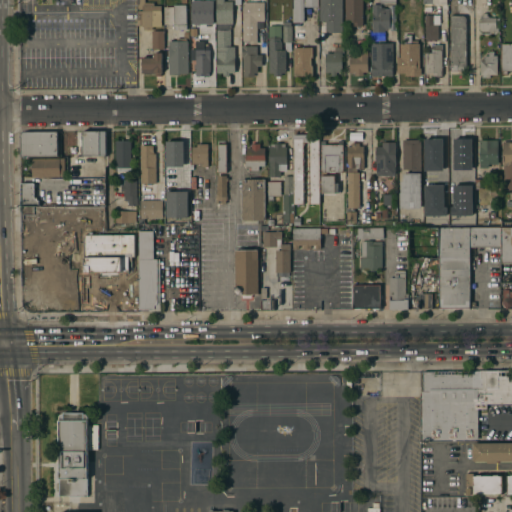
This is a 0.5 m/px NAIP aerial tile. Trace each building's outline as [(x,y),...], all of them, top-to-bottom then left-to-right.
[(136,26),(136,11),(141,11),(141,9),(137,9),(137,0),(144,0),(144,3),(153,3),(153,6),(160,6),(160,27),(152,27),(152,30),(143,30),(143,27),(141,27),(141,26),(136,26)] [(215,0),(223,0),(223,1),(231,1),(231,24),(215,24),(215,0)] [(292,0),(317,0),(317,7),(303,7),(303,23),(292,23),(292,0)] [(324,33),(324,21),(319,21),(319,0),(341,0),(341,33),(324,33)] [(344,0),(361,0),(362,27),(344,27),(344,0)] [(211,1),(189,1),(190,24),(212,23),(211,1)] [(241,43),(256,42),(255,21),(263,21),(263,2),(241,2),(241,43)] [(186,29),(173,30),(173,28),(172,29),(172,26),(173,26),(173,25),(163,25),(163,7),(173,7),(173,5),(185,5),(186,29)] [(383,7),(383,9),(388,9),(389,28),(386,28),(386,30),(383,30),(383,32),(371,32),(371,5),(380,5),(380,7),(383,7)] [(478,18),(481,18),(481,13),(486,13),(486,16),(487,16),(487,18),(498,18),(498,27),(497,27),(497,32),(479,32),(478,18)] [(431,40),(431,41),(427,41),(427,40),(424,40),(424,15),(432,15),(432,24),(436,24),(437,40),(431,40)] [(465,69),(464,71),(463,71),(461,72),(448,72),(448,65),(449,65),(449,50),(448,50),(448,47),(449,47),(449,40),(448,40),(448,37),(449,37),(449,22),(448,22),(448,19),(449,19),(449,16),(461,16),(464,17),(465,19),(465,69)] [(281,22),(290,22),(291,52),(285,53),(285,73),(280,73),(280,76),(272,76),(272,73),(268,73),(267,38),(279,38),(279,41),(280,41),(280,50),(284,50),(284,42),(282,42),(281,22)] [(205,27),(207,27),(207,24),(211,24),(211,27),(214,27),(214,38),(205,38),(205,27)] [(198,28),(198,25),(201,25),(201,40),(194,41),(193,28),(198,28)] [(228,73),(228,76),(222,76),(222,73),(216,73),(216,30),(229,30),(229,47),(234,47),(234,73),(228,73)] [(163,31),(163,49),(151,49),(151,31),(163,31)] [(187,74),(178,74),(178,75),(167,75),(167,41),(175,41),(175,38),(182,38),(182,32),(187,32),(187,39),(185,39),(185,41),(186,41),(187,74)] [(396,57),(399,57),(399,44),(403,44),(403,35),(411,35),(411,39),(410,39),(410,41),(417,41),(417,44),(418,44),(418,68),(419,68),(419,76),(403,76),(403,74),(396,74),(396,57)] [(242,58),(241,58),(241,46),(243,46),(243,39),(258,39),(258,46),(256,46),(256,54),(261,55),(261,66),(256,66),(256,73),(253,73),(253,76),(242,76),(242,58)] [(370,76),(370,43),(377,43),(377,40),(384,40),(384,43),(392,43),(391,76),(370,76)] [(203,41),(203,46),(204,46),(204,44),(207,44),(207,46),(209,46),(209,72),(208,72),(208,76),(203,76),(203,78),(198,78),(198,76),(195,76),(195,69),(193,69),(193,64),(195,64),(194,41),(203,41)] [(511,71),(506,71),(506,74),(500,74),(500,44),(511,44),(511,71)] [(431,76),(431,73),(424,73),(423,53),(430,53),(430,45),(440,45),(441,76),(431,76)] [(349,56),(355,56),(355,46),(366,46),(367,72),(361,72),(361,76),(351,76),(351,73),(349,73),(349,56)] [(335,72),(335,76),(330,76),(330,72),(324,72),(324,53),(333,53),(333,52),(334,52),(334,47),(340,47),(340,72),(335,72)] [(293,48),(311,48),(311,58),(310,58),(310,66),(312,66),(312,76),(293,76),(293,48)] [(489,75),(489,78),(485,78),(485,75),(479,75),(479,61),(484,60),(484,56),(488,56),(488,52),(493,52),(493,56),(496,56),(496,75),(489,75)] [(141,58),(152,58),(152,53),(161,53),(161,73),(160,73),(160,76),(154,76),(154,73),(141,73),(141,58)] [(104,156),(80,156),(81,147),(78,147),(78,139),(80,139),(80,131),(104,131),(104,156)] [(20,156),(20,134),(21,133),(22,133),(23,132),(56,132),(56,156),(20,156)] [(317,135),(318,205),(308,205),(308,193),(307,193),(307,190),(308,190),(308,177),(307,177),(307,174),(308,174),(308,162),(306,162),(306,160),(308,160),(308,146),(306,146),(306,143),(303,143),(303,146),(302,146),(302,160),(303,160),(303,162),(302,162),(302,174),(303,174),(303,177),(302,177),(302,190),(303,190),(303,193),(302,193),(302,205),(292,205),(292,135),(317,135)] [(401,141),(419,140),(419,169),(401,169),(401,141)] [(129,172),(114,172),(114,141),(129,141),(129,172)] [(319,141),(324,141),(324,145),(337,145),(337,141),(341,141),(342,173),(319,173),(319,141)] [(478,141),(496,141),(496,165),(486,165),(487,168),(478,169),(478,141)] [(511,142),(511,191),(502,191),(502,142),(511,142)] [(374,147),(381,147),(380,143),(394,143),(395,164),(394,164),(394,176),(375,176),(374,147)] [(257,167),(257,171),(249,171),(249,167),(243,167),(243,154),(245,154),(244,148),(250,148),(250,144),(258,144),(258,148),(263,148),(263,167),(257,167)] [(268,148),(269,148),(269,144),(283,144),(283,148),(285,148),(285,172),(279,172),(279,177),(268,177),(268,148)] [(346,173),(346,147),(350,147),(350,144),(358,144),(358,147),(362,147),(362,170),(355,170),(355,173),(346,173)] [(422,169),(424,169),(424,146),(432,145),(432,144),(439,144),(440,148),(441,148),(441,168),(442,168),(442,176),(422,177),(422,169)] [(165,148),(170,148),(170,145),(177,145),(177,148),(181,148),(181,173),(176,173),(176,185),(165,185),(165,148)] [(190,147),(195,147),(195,145),(206,145),(207,168),(200,168),(200,164),(190,165),(190,147)] [(216,145),(225,145),(225,174),(216,173),(216,145)] [(139,146),(152,146),(152,154),(154,154),(155,184),(139,184),(139,146)] [(63,159),(63,178),(30,178),(30,159),(63,159)] [(346,173),(358,173),(358,209),(346,209),(346,173)] [(398,209),(398,193),(399,193),(399,182),(401,182),(401,174),(419,174),(419,209),(398,209)] [(452,174),(464,174),(464,177),(468,177),(468,191),(452,192),(452,174)] [(215,204),(215,200),(214,200),(214,197),(215,197),(215,195),(216,195),(216,191),(215,191),(215,186),(216,186),(216,176),(225,176),(225,178),(227,178),(227,182),(225,182),(225,200),(224,200),(224,204),(215,204)] [(333,184),(335,184),(335,188),(333,188),(333,194),(320,194),(319,177),(333,176),(333,184)] [(282,196),(283,196),(282,177),(291,177),(292,222),(282,222),(282,196)] [(474,179),(482,179),(482,190),(474,190),(474,179)] [(240,221),(240,180),(263,180),(264,221),(240,221)] [(126,206),(126,201),(123,201),(122,193),(120,193),(120,185),(122,185),(122,181),(136,181),(136,206),(126,206)] [(266,195),(279,196),(279,181),(266,181),(266,195)] [(21,206),(20,183),(33,183),(33,198),(36,198),(36,200),(38,200),(38,206),(21,206)] [(391,205),(382,205),(382,194),(390,194),(391,205)] [(436,195),(446,195),(446,207),(443,207),(443,213),(435,213),(436,195)] [(177,196),(177,201),(178,201),(178,218),(176,218),(176,222),(167,222),(167,218),(165,218),(165,196),(177,196)] [(140,218),(139,201),(161,200),(162,218),(140,218)] [(449,201),(473,201),(473,218),(449,218),(449,201)] [(104,230),(80,230),(53,230),(53,226),(72,226),(72,207),(92,207),(92,205),(103,205),(104,230)] [(114,212),(134,212),(135,223),(114,223),(114,212)] [(382,239),(368,240),(368,239),(356,240),(355,229),(381,228),(382,239)] [(468,248),(468,289),(469,289),(469,298),(468,298),(468,308),(440,308),(440,228),(470,228),(470,248),(468,248)] [(500,248),(489,248),(489,249),(484,249),(484,248),(470,248),(470,228),(500,228),(500,248)] [(511,228),(511,264),(500,264),(500,248),(500,228),(511,228)] [(319,234),(319,250),(314,250),(314,246),(309,246),(310,250),(301,250),(301,246),(297,246),(297,250),(292,250),(291,229),(322,229),(322,234),(319,234)] [(80,230),(81,308),(77,308),(77,300),(67,300),(67,302),(54,302),(54,301),(46,301),(45,233),(53,233),(53,230),(80,230)] [(150,231),(152,231),(152,243),(155,243),(155,249),(152,249),(152,259),(138,259),(137,230),(150,230),(150,231)] [(274,251),(279,251),(279,249),(275,249),(275,248),(262,248),(262,232),(280,232),(280,244),(288,244),(289,273),(288,273),(288,276),(275,276),(275,273),(274,273),(274,251)] [(105,233),(105,244),(95,244),(95,233),(105,233)] [(376,268),(376,273),(367,273),(367,269),(359,269),(359,258),(364,258),(364,254),(361,254),(361,252),(360,252),(360,241),(371,241),(371,242),(380,242),(380,268),(376,268)] [(257,295),(250,295),(250,298),(242,298),(241,295),(234,295),(234,251),(256,251),(257,295)] [(138,260),(159,260),(159,311),(148,311),(148,310),(138,310),(138,260)] [(106,264),(133,264),(134,304),(136,304),(136,309),(127,309),(127,311),(115,311),(115,304),(106,304),(106,264)] [(388,278),(393,278),(393,271),(404,271),(404,294),(407,294),(407,309),(389,309),(388,278)] [(353,309),(353,286),(379,285),(380,309),(354,309),(353,309)] [(511,301),(511,303),(511,305),(509,307),(509,308),(504,308),(504,307),(503,306),(502,304),(501,302),(501,290),(508,290),(508,292),(510,292),(511,299),(511,301)] [(418,309),(418,294),(431,294),(431,309),(418,309)] [(272,301),(272,310),(261,310),(261,301),(272,301)] [(421,392),(422,392),(422,373),(480,372),(480,371),(511,371),(511,404),(486,405),(486,409),(477,410),(477,440),(422,441),(421,392)] [(56,498),(56,418),(59,416),(61,416),(61,414),(81,414),(81,416),(83,416),(85,418),(85,498),(56,498)] [(511,462),(497,462),(497,464),(486,464),(486,462),(472,462),(472,444),(511,444),(511,462)] [(473,486),(464,487),(464,474),(473,474),(473,476),(473,486)] [(489,495),(489,496),(484,496),(484,495),(473,495),(473,486),(473,476),(476,476),(481,476),(493,476),(498,475),(498,476),(501,476),(501,495),(489,495)] [(118,511),(103,511),(103,491),(118,490),(118,511)]
